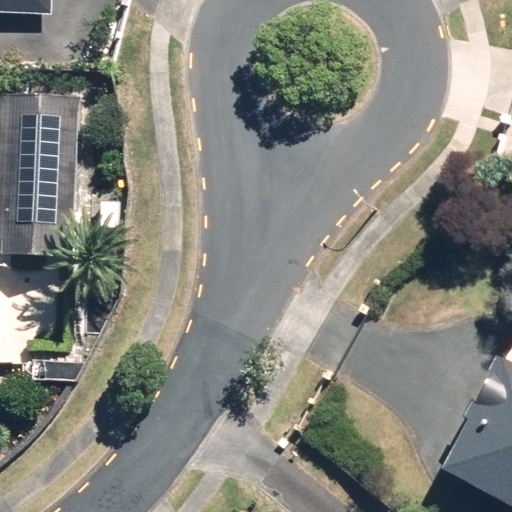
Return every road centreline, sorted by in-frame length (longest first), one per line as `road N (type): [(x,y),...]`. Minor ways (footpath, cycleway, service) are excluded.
road 1 (residential): [(101,511),(148,467),(226,341),(311,71)]
road 2 (unknown): [(186,406),(324,511)]
